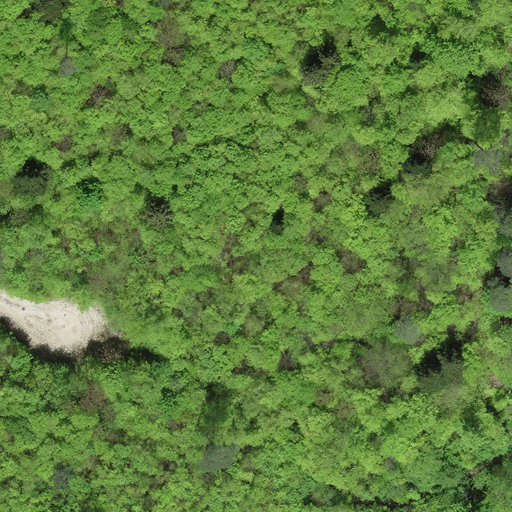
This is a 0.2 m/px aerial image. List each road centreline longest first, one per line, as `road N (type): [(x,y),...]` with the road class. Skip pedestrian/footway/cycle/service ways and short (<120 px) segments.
road 1 (track): [(511,450),(407,501),(367,498),(327,481),(276,431),(155,355),(0,299)]
road 2 (track): [(511,66),(335,106),(0,209)]
